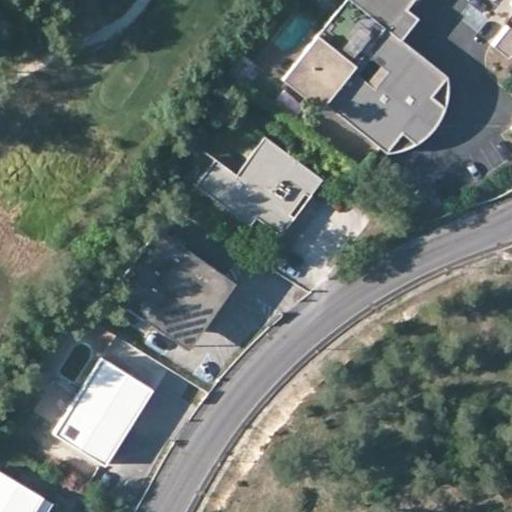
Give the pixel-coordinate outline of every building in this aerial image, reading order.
[(351,0),(342,0),(281,77),(319,107),(324,101),(385,150),(401,131),(412,143),(421,138),(426,133),(433,127),(438,119),(442,111),(444,104),(430,94),(446,74),(388,29),(351,0)] [(392,0),(351,0),(388,29),(404,9),(392,0)] [(392,0),(404,9),(411,0),(392,0)] [(511,27),(507,23),(491,44),(505,56),(507,53),(511,57),(510,59),(511,60),(511,0),(510,4),(511,5),(511,27)] [(511,8),(503,20),(507,23),(511,27),(511,8)] [(322,177),(264,135),(236,173),(215,157),(195,183),(249,224),(255,216),(280,234),(293,215),(288,211),(303,191),(309,195),(322,177)] [(189,329),(227,275),(157,226),(110,293),(164,331),(173,318),(189,329)] [(227,275),(189,329),(173,318),(164,331),(189,348),(236,281),(227,275)] [(150,387),(101,356),(54,432),(104,462),(150,387)] [(0,511),(46,511),(53,501),(0,469),(0,511)]
